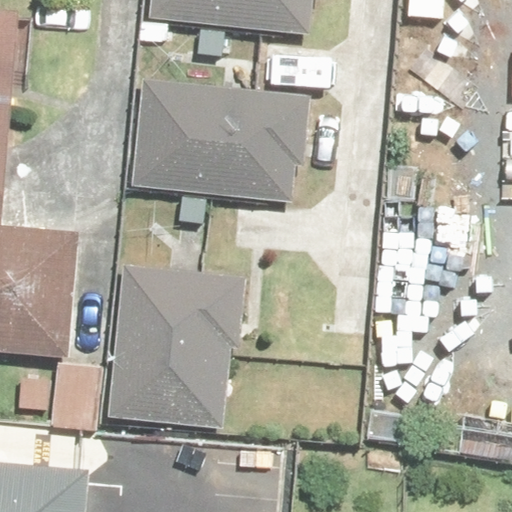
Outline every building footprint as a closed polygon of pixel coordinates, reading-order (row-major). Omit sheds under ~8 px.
[(322,0),(159,0),(157,23),(319,38),(322,0)] [(30,19),(0,16),(0,355),(66,362),(77,240),(10,234),(30,19)] [(312,97),(149,84),(141,193),(303,206),(312,97)] [(229,433),(243,282),(128,272),(115,422),(229,433)] [(0,511),(121,511),(125,470),(0,460),(0,511)]
